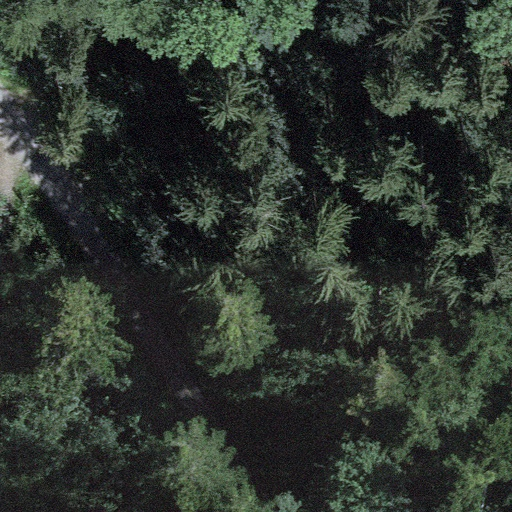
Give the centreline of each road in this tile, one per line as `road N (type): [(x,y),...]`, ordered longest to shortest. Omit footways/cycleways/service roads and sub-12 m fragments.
road 1 (track): [(0,86),(276,511)]
road 2 (track): [(204,0),(61,180),(0,304)]
